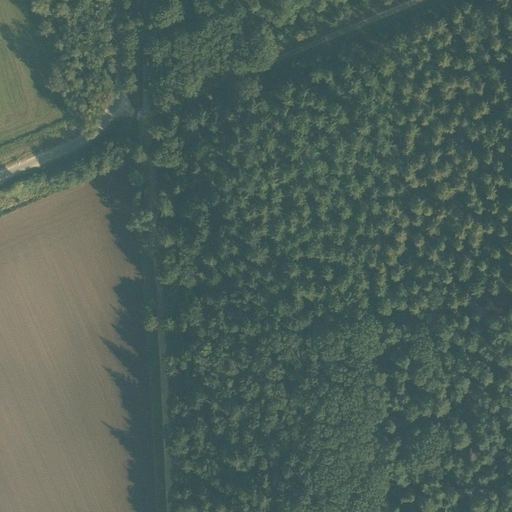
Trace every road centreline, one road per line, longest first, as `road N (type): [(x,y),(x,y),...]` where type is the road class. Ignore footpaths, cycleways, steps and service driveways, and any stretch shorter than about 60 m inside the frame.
road 1 (track): [(409,0),(147,114)]
road 2 (unclassified): [(0,176),(81,140),(108,117),(119,87),(117,0)]
road 3 (track): [(147,114),(162,328)]
road 4 (track): [(162,328),(171,511)]
